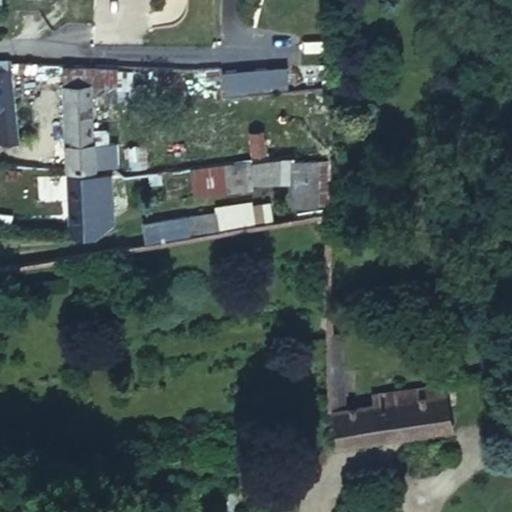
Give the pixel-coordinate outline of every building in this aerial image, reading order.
[(0,142),(17,143),(8,60),(0,60),(0,142)] [(222,74),(225,96),(289,88),(286,65),(222,74)] [(105,130),(103,82),(157,84),(157,69),(103,66),(62,66),(65,142),(49,142),(50,167),(66,168),(67,169),(93,167),(92,147),(106,145),(105,130)] [(156,100),(157,84),(103,82),(105,130),(118,129),(116,99),(126,99),(130,99),(156,100)] [(263,151),(261,131),(249,131),(251,153),(263,151)] [(146,165),(144,144),(127,146),(129,166),(146,165)] [(328,203),(328,159),(293,159),(293,156),(281,157),(253,161),(252,181),(292,181),(292,205),(317,206),(317,204),(328,203)] [(247,188),(244,161),(189,168),(193,194),(247,188)] [(113,222),(109,173),(67,175),(70,235),(94,234),(113,222)] [(251,206),(250,201),(214,206),(215,211),(118,227),(122,244),(159,237),(160,241),(255,225),(251,206)] [(271,223),(268,203),(251,206),(255,225),(271,223)] [(345,406),(342,331),(328,331),(330,408),(345,406)] [(450,428),(441,384),(413,387),(414,397),(376,403),(345,406),(330,408),(337,445),(450,428)] [(414,397),(413,387),(374,392),(376,403),(414,397)]
